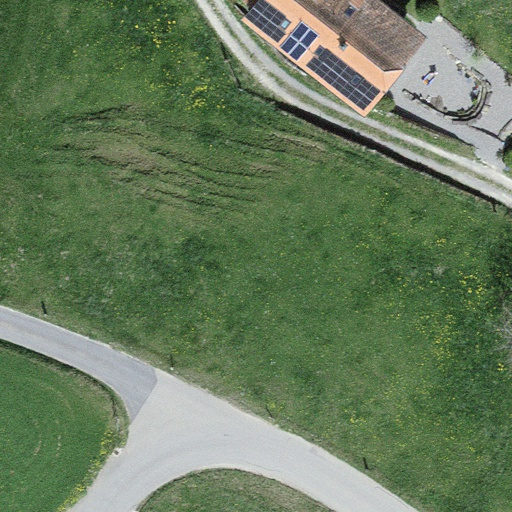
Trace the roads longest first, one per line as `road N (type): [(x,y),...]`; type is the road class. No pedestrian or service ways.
road 1 (track): [(214,0),(248,51),(320,109),(511,192)]
road 2 (unclassified): [(379,511),(190,409)]
road 3 (unclassified): [(190,409),(0,323)]
road 4 (unclassified): [(190,409),(106,511)]
